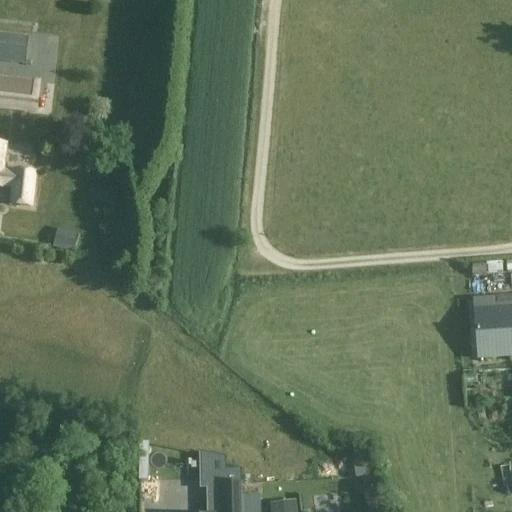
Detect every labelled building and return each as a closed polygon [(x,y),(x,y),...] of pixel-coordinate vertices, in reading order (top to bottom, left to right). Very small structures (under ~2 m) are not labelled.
[(29,37),(0,33),(0,62),(25,66),(29,37)] [(40,81),(0,76),(0,110),(36,115),(40,81)] [(6,147),(0,145),(0,188),(13,190),(11,206),(31,208),(35,175),(3,171),(6,147)] [(118,188),(92,184),(90,202),(116,205),(118,188)] [(477,361),(511,359),(511,310),(475,313),(477,361)] [(194,449),(195,470),(217,469),(216,448),(194,449)] [(353,454),(356,479),(373,477),(370,452),(353,454)] [(242,511),(260,511),(260,495),(242,495),(242,511)]
